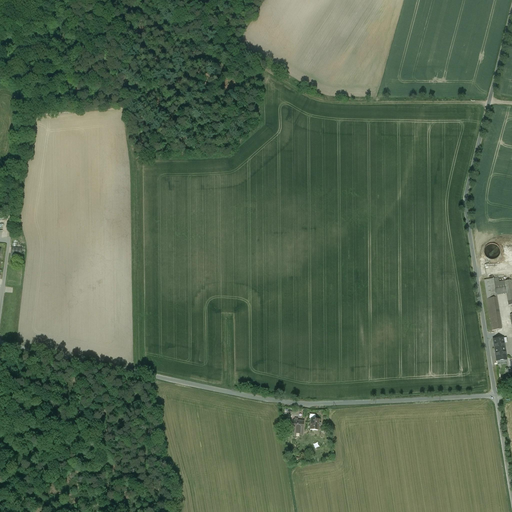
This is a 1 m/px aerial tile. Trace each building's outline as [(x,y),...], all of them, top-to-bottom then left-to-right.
[(500,255),(501,252),(500,249),(498,246),(496,245),(493,244),(490,245),(487,247),(485,249),(485,252),(485,255),(487,258),(490,260),(493,260),(496,260),(499,258),(500,255)] [(493,279),(484,281),(487,299),(496,298),(496,296),(494,283),(493,279)] [(504,282),(494,283),(496,296),(506,294),(504,282)] [(496,298),(487,299),(492,331),(501,330),(496,298)] [(503,339),(493,340),(497,361),(506,360),(503,339)] [(320,420),(311,419),(310,430),(319,431),(320,420)] [(304,422),(294,421),(293,433),(303,434),(304,422)]
